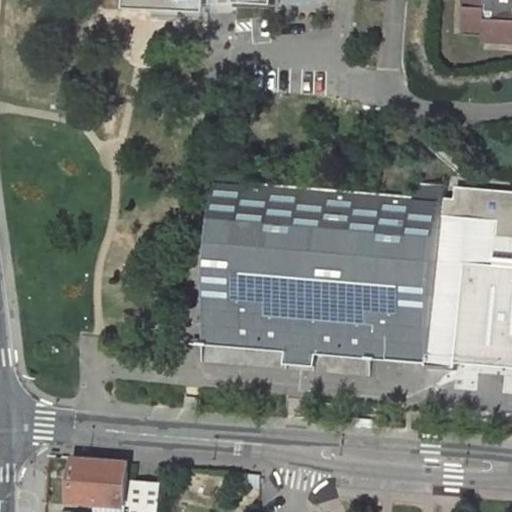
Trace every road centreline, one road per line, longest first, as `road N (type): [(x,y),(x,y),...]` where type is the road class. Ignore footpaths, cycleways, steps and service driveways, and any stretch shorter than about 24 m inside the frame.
road 1 (unclassified): [(3,422),(295,447)]
road 2 (unclassified): [(295,447),(511,466)]
